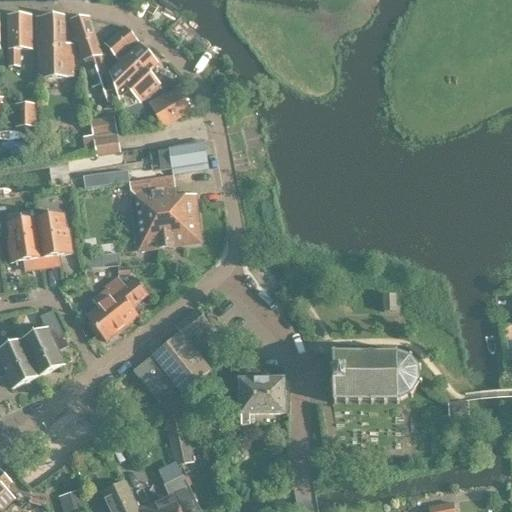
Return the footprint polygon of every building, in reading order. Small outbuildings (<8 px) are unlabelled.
[(31,16),(8,17),(9,62),(19,62),(19,51),(31,50),(31,16)] [(64,17),(36,18),(38,79),(42,79),(42,80),(74,78),(73,45),(65,45),(64,17)] [(102,57),(100,53),(89,18),(71,20),(86,67),(94,65),(104,94),(113,91),(102,57)] [(137,44),(124,28),(104,45),(106,48),(100,53),(102,57),(112,69),(118,63),(116,61),(137,44)] [(159,86),(149,75),(158,66),(139,46),(109,74),(119,102),(123,98),(127,93),(128,94),(129,92),(140,104),(159,86)] [(163,95),(148,104),(162,129),(191,113),(179,90),(164,98),(163,95)] [(15,129),(37,129),(37,105),(15,104),(15,129)] [(142,104),(121,112),(124,121),(145,113),(142,104)] [(89,121),(96,157),(120,154),(114,117),(89,121)] [(203,141),(167,147),(169,156),(152,158),(154,169),(170,167),(172,176),(207,170),(203,141)] [(107,175),(83,178),(85,189),(109,186),(129,182),(127,172),(107,175)] [(174,186),(130,193),(137,252),(199,244),(193,196),(175,199),(174,186)] [(65,231),(62,215),(34,219),(42,269),(54,267),(53,257),(71,255),(68,231),(65,231)] [(42,269),(34,219),(7,223),(10,240),(7,240),(11,264),(29,261),(30,271),(42,269)] [(84,269),(96,269),(94,257),(82,259),(84,269)] [(118,268),(118,279),(129,278),(129,267),(118,268)] [(105,343),(138,318),(131,309),(148,296),(132,276),(129,278),(118,279),(105,289),(111,297),(85,317),(105,343)] [(395,296),(383,296),(383,312),(395,312),(395,296)] [(197,311),(175,328),(180,335),(186,342),(208,325),(197,311)] [(63,366),(53,345),(64,340),(52,312),(40,317),(45,330),(21,341),(37,378),(63,366)] [(136,376),(157,402),(160,399),(175,387),(181,395),(210,372),(186,342),(180,335),(151,357),(152,358),(137,369),(140,372),(136,376)] [(0,363),(12,389),(37,378),(21,341),(0,350),(0,363)] [(333,354),(332,354),(333,369),(329,369),(329,372),(333,372),(333,384),(330,384),(330,387),(333,387),(334,402),(335,402),(335,404),(337,404),(337,402),(346,402),(346,404),(348,404),(348,402),(358,402),(358,404),(361,404),(361,402),(372,402),(372,404),(374,404),(374,402),(384,402),(384,404),(387,404),(387,402),(397,402),(397,404),(400,404),(400,402),(410,397),(412,399),(413,398),(411,397),(418,385),(420,386),(421,384),(418,383),(417,371),(419,371),(418,368),(416,369),(409,361),(410,359),(409,358),(408,360),(398,354),(398,351),(395,351),(395,354),(385,354),(385,351),(383,351),(383,354),(373,354),(373,351),(370,351),(370,354),(359,354),(359,352),(357,352),(357,354),(347,354),(347,352),(344,352),(344,354),(336,354),(336,352),(333,352),(333,354)] [(283,379),(238,380),(239,416),(240,416),(240,425),(249,425),(249,417),(284,416),(283,379)] [(194,463),(180,396),(181,395),(175,387),(160,399),(175,467),(194,463)] [(467,403),(449,404),(449,416),(468,415),(467,403)] [(232,430),(218,430),(219,445),(233,444),(232,430)] [(0,511),(1,511),(15,499),(6,490),(11,484),(0,473),(0,511)] [(94,498),(99,511),(198,511),(183,478),(164,486),(169,497),(138,511),(125,484),(103,494),(94,498)] [(80,488),(59,494),(65,511),(85,504),(80,488)]
